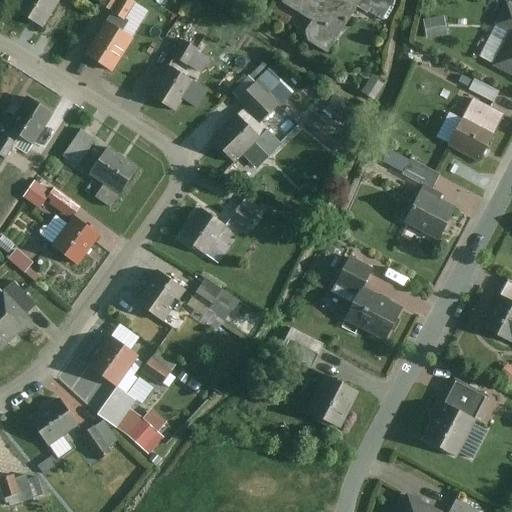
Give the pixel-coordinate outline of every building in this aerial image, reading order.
[(24,0),(16,15),(44,32),(61,3),(56,0),(24,0)] [(82,57),(112,75),(131,43),(117,35),(133,8),(120,0),(102,0),(98,8),(108,14),(82,57)] [(353,10),(337,0),(267,0),(268,1),(333,43),(353,10)] [(511,76),(511,0),(501,0),(505,2),(493,28),(507,35),(492,67),(511,76)] [(425,16),(425,37),(447,37),(447,17),(425,16)] [(143,97),(174,116),(207,59),(176,41),(143,97)] [(259,125),(280,109),(259,81),(237,97),(247,109),(259,125)] [(495,106),(500,95),(473,82),(467,93),(495,106)] [(28,154),(51,116),(15,95),(0,120),(0,167),(4,170),(18,148),(28,154)] [(482,161),(502,118),(467,102),(447,145),(482,161)] [(277,150),(259,125),(247,109),(234,119),(240,126),(246,135),(255,146),(265,159),(277,150)] [(255,146),(246,135),(240,126),(206,152),(221,172),(255,146)] [(77,170),(93,143),(76,132),(60,159),(77,170)] [(114,211),(137,172),(98,149),(82,176),(103,189),(96,200),(114,211)] [(431,189),(437,177),(392,156),(386,168),(431,189)] [(52,191),(49,195),(33,184),(22,200),(41,212),(44,207),(65,222),(44,253),(76,274),(98,240),(71,222),(79,210),(52,191)] [(440,245),(454,216),(411,196),(397,225),(440,245)] [(227,220),(245,233),(258,215),(241,202),(227,220)] [(222,224),(201,210),(180,242),(213,265),(225,248),(212,239),(222,224)] [(0,251),(9,258),(16,248),(1,238),(0,238),(0,251)] [(402,315),(363,296),(373,275),(345,262),(334,286),(357,297),(345,323),(389,344),(402,315)] [(33,283),(39,275),(26,267),(21,275),(33,283)] [(162,329),(186,295),(155,274),(132,309),(162,329)] [(0,351),(29,324),(22,318),(33,307),(5,277),(0,281),(0,351)] [(222,295),(203,282),(191,301),(210,313),(222,295)] [(511,348),(511,289),(501,285),(478,333),(511,348)] [(312,371),(322,350),(290,335),(280,356),(312,371)] [(138,356),(109,337),(85,373),(115,392),(138,356)] [(173,374),(152,360),(142,375),(163,389),(173,374)] [(511,384),(511,373),(505,368),(497,377),(509,388),(511,384)] [(338,437),(357,396),(320,379),(300,420),(338,437)] [(420,446),(459,464),(476,427),(468,423),(481,396),(450,381),(420,446)] [(41,452),(76,429),(59,402),(24,424),(41,452)] [(112,426),(119,418),(104,405),(97,413),(112,426)] [(142,418),(127,436),(148,454),(163,437),(142,418)] [(117,449),(102,425),(71,445),(86,469),(117,449)] [(21,476),(0,481),(0,485),(5,506),(28,500),(21,476)] [(431,511),(400,498),(393,511),(431,511)]
